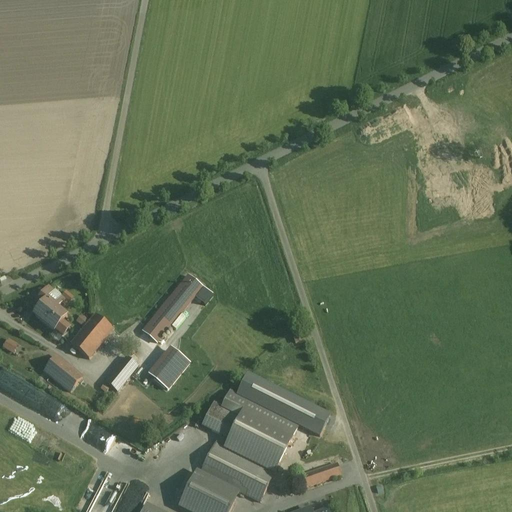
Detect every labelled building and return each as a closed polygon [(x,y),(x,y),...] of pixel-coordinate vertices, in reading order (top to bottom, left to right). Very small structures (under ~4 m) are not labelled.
[(462,197),(488,195),(487,173),(430,176),(431,199),(462,197)] [(488,195),(462,197),(462,216),(490,215),(488,195)] [(54,293),(49,289),(38,302),(43,305),(34,317),(54,333),(56,331),(63,338),(70,330),(62,324),(67,317),(58,309),(64,301),(69,305),(74,299),(66,293),(62,297),(55,292),(54,293)] [(113,331),(96,315),(72,347),(89,361),(113,331)] [(24,341),(10,334),(4,343),(19,352),(24,341)] [(138,368),(127,358),(106,385),(117,393),(138,368)] [(82,379),(57,359),(45,373),(70,394),(82,379)] [(220,436),(201,474),(260,504),(299,427),(230,392),(222,408),(213,404),(202,427),(220,436)] [(342,476),(337,466),(301,478),(305,490),(342,476)] [(191,484),(233,505),(238,495),(197,474),(191,484)] [(229,511),(233,505),(191,484),(182,503),(200,511),(229,511)]
